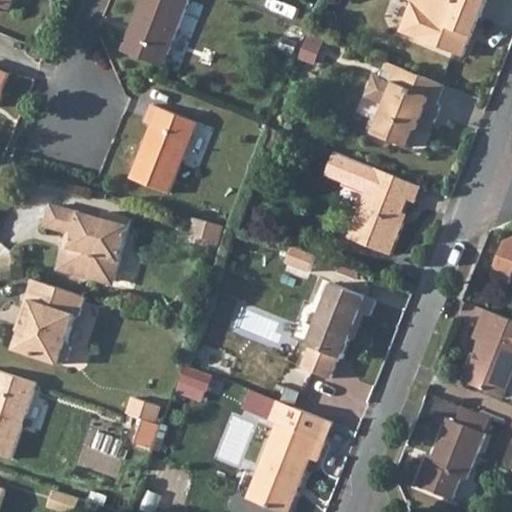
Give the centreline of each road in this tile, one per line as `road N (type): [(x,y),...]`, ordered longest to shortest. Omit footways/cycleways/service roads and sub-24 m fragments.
road 1 (residential): [(486,177),(345,511)]
road 2 (residential): [(79,123),(78,33),(90,0)]
